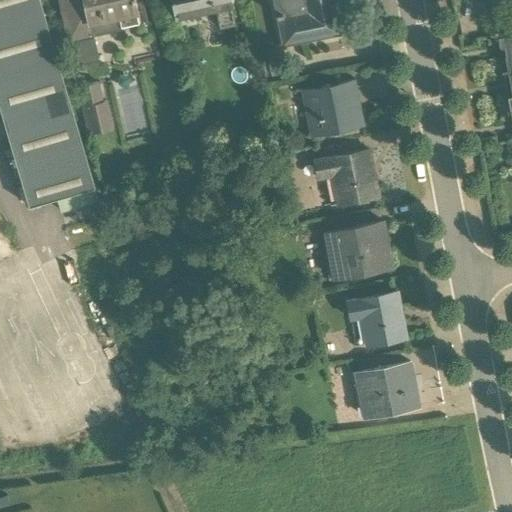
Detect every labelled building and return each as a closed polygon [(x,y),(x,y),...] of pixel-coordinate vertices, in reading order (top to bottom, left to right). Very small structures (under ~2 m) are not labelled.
[(38,0),(0,0),(0,115),(27,207),(55,198),(59,211),(98,200),(38,0)] [(99,34),(105,25),(104,23),(117,20),(119,27),(137,23),(135,16),(138,15),(134,0),(56,0),(66,43),(72,41),(77,63),(97,59),(93,37),(97,36),(99,34)] [(234,25),(229,0),(169,0),(174,21),(215,12),(218,28),(234,25)] [(271,0),(281,47),(339,35),(332,0),(271,0)] [(507,74),(511,73),(511,34),(496,37),(498,46),(499,47),(502,47),(507,74)] [(74,77),(77,87),(84,85),(82,76),(74,77)] [(308,137),(364,127),(354,79),(299,89),(308,137)] [(112,129),(106,101),(102,102),(98,82),(84,85),(77,87),(76,87),(87,135),(112,129)] [(330,206),(380,198),(370,148),(312,159),(315,180),(329,178),(329,180),(325,181),(330,206)] [(330,280),(393,270),(384,220),(321,232),(330,280)] [(355,347),(407,340),(397,289),(344,299),(348,320),(357,318),(358,322),(350,324),(355,347)] [(361,419),(417,407),(408,362),(352,373),(361,419)]
